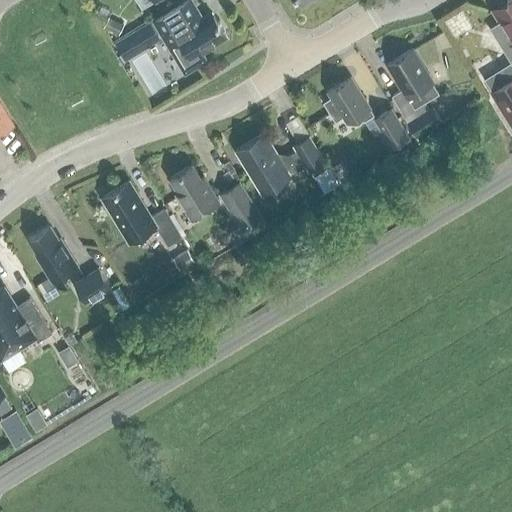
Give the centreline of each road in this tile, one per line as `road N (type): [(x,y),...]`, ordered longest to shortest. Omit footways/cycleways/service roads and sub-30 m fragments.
road 1 (unclassified): [(0,206),(70,161),(221,109),(294,68)]
road 2 (unclassified): [(294,68),(375,13),(430,0)]
